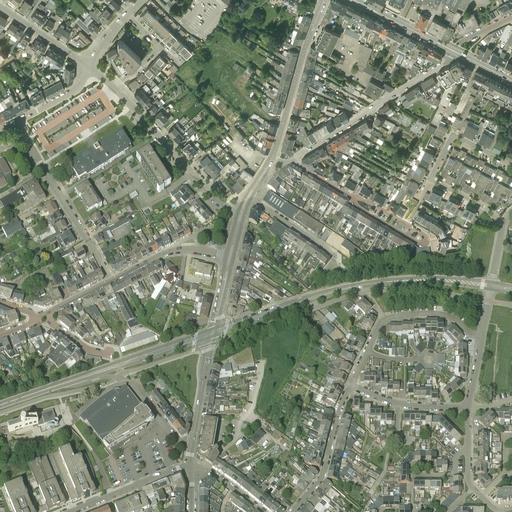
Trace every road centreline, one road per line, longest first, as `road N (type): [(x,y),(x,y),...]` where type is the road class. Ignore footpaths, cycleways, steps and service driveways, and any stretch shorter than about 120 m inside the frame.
road 1 (secondary): [(213,333),(360,285),(426,279),(490,286)]
road 2 (secondary): [(0,405),(213,333)]
road 3 (residential): [(511,164),(452,135),(431,175),(501,224)]
road 4 (residential): [(453,51),(291,161)]
road 5 (residential): [(110,281),(16,121)]
road 6 (residential): [(239,217),(113,87)]
road 7 (residential): [(482,334),(443,314),(385,318),(354,387)]
road 8 (tertiary): [(271,158),(324,0)]
road 9 (residential): [(292,511),(322,476),(340,405),(354,387)]
road 10 (residential): [(175,441),(127,382),(77,415)]
road 11 (tertiary): [(190,466),(213,333)]
road 12 (residential): [(71,511),(190,466)]
road 13 (residential): [(110,281),(174,250),(229,256)]
